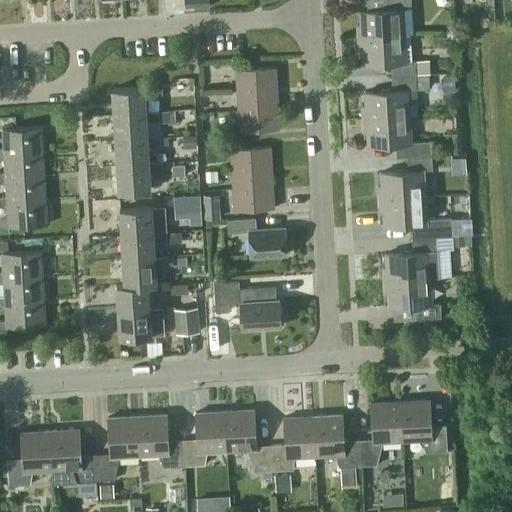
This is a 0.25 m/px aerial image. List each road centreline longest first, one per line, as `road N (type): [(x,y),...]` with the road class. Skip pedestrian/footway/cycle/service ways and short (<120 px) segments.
road 1 (residential): [(330,361),(312,13)]
road 2 (residential): [(330,361),(0,386)]
road 3 (residential): [(72,30),(312,13)]
road 4 (residential): [(511,348),(330,361)]
road 5 (residential): [(72,30),(74,91),(0,96)]
